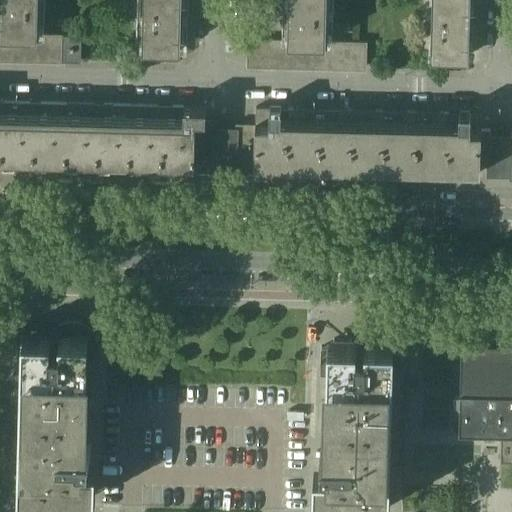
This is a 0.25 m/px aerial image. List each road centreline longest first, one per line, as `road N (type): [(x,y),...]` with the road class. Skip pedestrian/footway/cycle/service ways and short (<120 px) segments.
road 1 (secondary): [(511,212),(0,200)]
road 2 (secondary): [(0,261),(511,268)]
road 3 (residential): [(500,87),(211,80)]
road 4 (residential): [(211,80),(0,73)]
